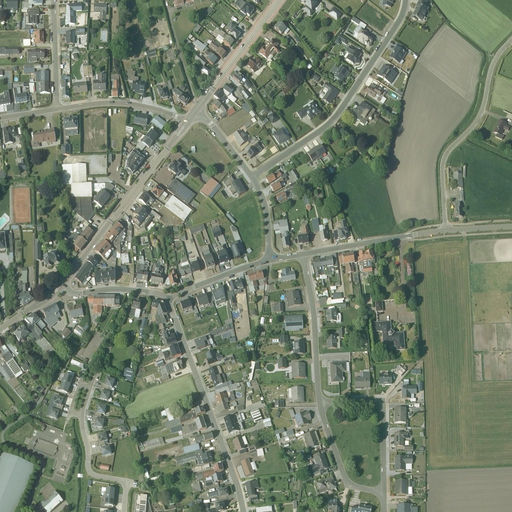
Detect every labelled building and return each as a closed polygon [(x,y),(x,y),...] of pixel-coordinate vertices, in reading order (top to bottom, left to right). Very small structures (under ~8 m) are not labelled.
[(16,0),(5,0),(6,9),(3,9),(4,14),(9,14),(9,12),(12,12),(13,13),(17,13),(16,0)] [(38,0),(27,0),(28,4),(21,4),(21,10),(28,10),(28,8),(31,8),(31,6),(41,6),(41,1),(39,1),(38,0)] [(238,0),(234,6),(241,11),(240,13),(245,17),(246,15),(249,17),(254,11),(242,2),(243,0),(238,0)] [(312,12),(319,2),(317,0),(316,1),(315,0),(304,0),(301,4),(305,7),(301,11),(310,17),(313,13),(312,12)] [(393,0),(383,0),(382,7),(390,8),(391,4),(393,4),(393,0)] [(423,18),(428,9),(425,7),(427,3),(420,0),(419,0),(415,10),(411,19),(416,22),(417,20),(421,22),(422,21),(423,22),(425,19),(423,18)] [(66,6),(67,25),(74,25),(73,12),(82,12),(82,4),(76,4),(76,6),(66,6)] [(215,5),(213,4),(204,16),(207,18),(213,11),(211,9),(215,5)] [(105,23),(106,6),(94,5),(93,14),(99,14),(99,23),(105,23)] [(333,10),(329,16),(338,23),(342,17),(333,10)] [(38,12),(27,12),(27,19),(26,19),(26,25),(27,25),(27,26),(36,26),(36,17),(38,17),(38,12)] [(366,27),(353,18),(351,22),(361,28),(357,35),(355,34),(353,38),(357,40),(359,41),(358,43),(364,46),(365,45),(369,47),(372,42),(367,38),(369,35),(366,34),(367,33),(364,31),(366,27)] [(231,23),(224,32),(236,41),(240,36),(237,33),(237,32),(234,30),(237,27),(231,23)] [(279,24),(274,30),(281,36),(284,33),(286,35),(289,31),(286,29),(287,28),(283,24),(281,26),(279,24)] [(201,28),(197,25),(192,32),(196,35),(201,28)] [(76,33),(66,33),(66,45),(75,45),(75,37),(84,36),(84,33),(87,33),(87,29),(84,29),(84,28),(75,29),(76,33)] [(224,41),(223,43),(230,48),(234,43),(227,38),(228,37),(218,30),(215,33),(219,36),(218,36),(224,41)] [(43,44),(43,33),(33,34),(33,36),(34,35),(34,44),(43,44)] [(348,42),(339,36),(334,44),(339,47),(341,43),(345,46),(348,42)] [(293,42),(286,37),(283,40),(290,45),(293,42)] [(279,51),(278,50),(276,49),(279,45),(273,40),(268,46),(267,45),(264,48),(265,49),(263,52),(261,51),(258,54),(269,62),(275,54),(277,55),(279,54),(279,53),(279,51)] [(206,48),(197,41),(194,45),(203,52),(206,48)] [(216,52),(215,54),(222,59),(226,55),(219,50),(220,49),(221,50),(223,47),(215,41),(213,43),(212,43),(209,47),(216,52)] [(360,55),(348,48),(345,53),(349,55),(345,60),(353,65),(354,64),(355,64),(358,64),(359,62),(358,60),(358,59),(359,57),(360,55)] [(406,54),(396,48),(389,58),(401,65),(403,62),(402,61),(406,54)] [(156,57),(154,50),(144,53),(145,59),(147,58),(147,59),(156,57)] [(43,51),(26,52),(27,63),(37,62),(37,60),(44,59),(43,51)] [(418,57),(409,51),(408,54),(417,59),(418,57)] [(162,63),(163,65),(169,63),(168,60),(176,58),(174,52),(163,55),(165,61),(162,63)] [(207,57),(205,60),(212,66),(217,60),(206,52),(204,55),(207,57)] [(207,64),(198,56),(194,60),(201,65),(198,68),(202,71),(201,73),(207,78),(211,74),(204,67),(207,64)] [(251,69),(250,71),(254,74),(257,69),(259,70),(260,68),(261,68),(263,65),(256,60),(254,63),(252,61),(248,67),(251,69)] [(40,66),(23,66),(24,74),(34,74),(34,70),(40,70),(40,66)] [(383,66),(377,76),(390,85),(397,75),(383,66)] [(334,67),(329,75),(341,83),(345,76),(347,78),(349,74),(339,68),(338,70),(334,67)] [(303,78),(307,73),(303,69),(301,72),(299,75),(303,78)] [(138,78),(134,78),(135,73),(132,72),(132,71),(129,70),(129,72),(128,72),(127,76),(128,76),(127,82),(133,83),(132,91),(140,92),(139,94),(143,95),(145,84),(138,83),(138,78)] [(35,73),(35,83),(40,83),(48,83),(48,73),(35,73)] [(236,74),(233,78),(239,84),(239,85),(241,87),(244,84),(248,90),(252,87),(247,80),(244,78),(243,79),(236,74)] [(314,75),(311,79),(317,83),(319,79),(314,75)] [(97,76),(97,81),(93,81),(93,92),(105,92),(105,76),(97,76)] [(66,77),(61,77),(61,90),(62,90),(62,98),(69,98),(69,89),(66,89),(65,84),(69,84),(69,78),(66,78),(66,77)] [(48,83),(40,83),(40,94),(50,94),(50,90),(48,90),(48,83)] [(85,83),(73,84),(74,93),(82,92),(82,93),(86,93),(85,83)] [(325,89),(319,98),(329,105),(335,96),(332,94),(334,90),(325,84),(323,87),(325,89)] [(162,99),(163,101),(167,100),(167,99),(171,98),(167,85),(164,86),(165,90),(161,91),(160,87),(155,89),(158,97),(159,96),(160,100),(162,99)] [(222,94),(227,98),(234,103),(236,100),(232,97),(231,94),(233,91),(227,86),(223,91),(224,91),(222,94)] [(277,97),(281,101),(285,97),(291,92),(287,87),(281,93),(282,93),(277,97)] [(12,89),(15,104),(27,102),(26,94),(21,95),(20,88),(12,89)] [(369,88),(365,94),(379,103),(385,94),(377,88),(375,91),(369,88)] [(178,101),(185,106),(186,105),(187,106),(188,104),(187,103),(189,101),(182,96),(183,95),(175,90),(172,93),(180,98),(178,101)] [(222,94),(218,91),(214,97),(223,104),(227,98),(222,94)] [(0,98),(0,106),(10,105),(8,94),(3,95),(3,98),(0,98)] [(221,106),(215,101),(212,106),(218,111),(220,113),(221,112),(223,114),(219,117),(221,119),(227,115),(225,112),(221,106)] [(320,113),(313,102),(303,109),(296,114),(301,120),(307,116),(310,120),(314,117),(313,116),(315,114),(316,116),(320,113)] [(356,107),(351,116),(360,122),(359,123),(364,126),(370,117),(371,118),(373,115),(369,113),(372,109),(362,103),(359,108),(356,107)] [(251,110),(246,104),(244,106),(242,109),(248,113),(251,110)] [(231,108),(225,112),(227,115),(229,117),(235,113),(231,108)] [(278,121),(273,114),(272,115),(270,112),(266,116),(268,117),(267,118),(272,125),(278,121)] [(136,116),(134,124),(146,127),(148,117),(144,117),(144,118),(136,116)] [(156,118),(152,124),(161,130),(164,125),(163,124),(163,123),(156,118)] [(245,130),(256,122),(254,118),(243,126),(245,130)] [(64,122),(65,132),(78,131),(77,120),(72,121),(72,119),(68,120),(68,121),(64,122)] [(499,121),(493,133),(497,134),(495,138),(502,141),(504,137),(500,135),(503,129),(507,131),(509,128),(505,126),(506,124),(503,123),(499,121)] [(2,130),(5,145),(13,144),(12,139),(17,139),(17,137),(18,137),(16,128),(11,129),(11,130),(8,131),(8,129),(2,130)] [(144,135),(143,137),(152,143),(159,134),(152,128),(146,136),(144,135)] [(282,131),(282,130),(273,136),(279,146),(288,139),(286,137),(289,135),(285,129),(282,131)] [(30,139),(31,149),(45,147),(44,144),(52,142),(56,142),(54,131),(54,130),(46,131),(46,132),(31,135),(32,139),(30,139)] [(247,141),(240,132),(233,137),(236,140),(237,142),(236,143),(239,147),(247,141)] [(152,143),(143,137),(142,139),(137,146),(143,151),(146,147),(148,148),(152,143)] [(250,160),(257,154),(256,154),(261,150),(257,144),(258,143),(258,142),(259,141),(258,139),(256,140),(254,138),(250,143),(251,144),(249,145),(252,148),(248,151),(249,152),(246,155),(250,160)] [(70,157),(69,146),(61,147),(61,157),(70,157)] [(320,146),(316,149),(316,148),(313,150),(320,160),(323,158),(321,156),(328,152),(325,147),(322,149),(320,146)] [(310,153),(307,155),(309,158),(306,160),(309,165),(312,163),(316,160),(317,162),(320,160),(313,150),(310,152),(310,153)] [(144,160),(133,151),(128,156),(126,170),(127,171),(127,172),(127,174),(128,175),(130,175),(132,174),(133,175),(144,160)] [(191,162),(183,156),(180,160),(187,166),(191,162)] [(169,168),(168,170),(175,176),(176,176),(179,178),(181,175),(180,174),(183,170),(180,168),(181,166),(178,164),(177,165),(174,163),(170,169),(169,168)] [(63,186),(72,186),(87,185),(87,166),(62,166),(63,186)] [(454,189),(459,189),(459,191),(458,191),(459,196),(460,196),(460,202),(463,201),(462,189),(461,172),(461,168),(453,169),(453,173),(454,189)] [(293,171),(290,173),(294,180),(295,180),(296,182),(299,180),(297,178),(298,177),(293,171)] [(269,185),(281,176),(278,172),(265,180),(269,185)] [(274,193),(281,189),(280,188),(285,186),(283,183),(287,181),(285,178),(287,177),(286,175),(281,178),(282,181),(274,185),(274,186),(270,187),(274,193)] [(223,183),(226,188),(230,186),(232,189),(229,190),(233,196),(236,193),(239,197),(246,192),(238,180),(234,183),(230,176),(229,177),(230,179),(223,183)] [(210,200),(221,187),(211,179),(201,192),(210,200)] [(175,180),(167,190),(187,206),(195,196),(175,180)] [(288,200),(297,196),(295,190),(299,189),(296,182),(291,185),(285,189),(286,192),(279,195),(280,196),(276,198),(278,204),(288,199),(288,200)] [(92,212),(92,193),(92,185),(87,185),(72,186),(72,212),(88,224),(95,214),(92,212)] [(105,185),(92,185),(92,193),(99,193),(93,202),(102,208),(110,198),(103,194),(105,192),(105,185)] [(154,191),(151,194),(163,202),(168,195),(158,187),(157,188),(155,187),(153,190),(154,191)] [(149,209),(150,208),(153,211),(151,215),(167,228),(184,222),(165,208),(152,198),(150,200),(144,195),(139,202),(149,209)] [(191,212),(173,198),(165,208),(184,222),(191,212)] [(137,232),(144,228),(152,219),(138,209),(133,215),(136,218),(135,219),(136,220),(134,222),(136,223),(134,226),(134,230),(137,232)] [(119,220),(116,224),(125,231),(123,224),(119,220)] [(287,220),(273,223),(273,231),(274,231),(275,235),(283,233),(288,233),(288,232),(287,220)] [(341,231),(333,232),(335,242),(339,241),(345,240),(344,235),(347,235),(345,222),(340,223),(341,231)] [(116,224),(111,231),(123,240),(125,238),(124,236),(125,235),(123,233),(125,231),(116,224)] [(301,236),(297,237),(298,245),(302,244),(302,246),(308,245),(307,237),(309,236),(307,227),(306,224),(301,225),(301,228),(300,228),(301,236)] [(205,231),(205,230),(203,225),(189,230),(191,236),(205,231)] [(78,230),(75,235),(86,244),(94,234),(84,227),(81,231),(78,230)] [(323,233),(319,234),(321,242),(327,241),(327,237),(328,237),(326,227),(323,227),(323,233)] [(222,236),(220,230),(212,232),(214,238),(222,236)] [(111,231),(108,235),(120,244),(120,245),(121,246),(123,244),(121,243),(123,240),(111,231)] [(80,252),(86,244),(75,235),(73,234),(67,241),(80,252)] [(120,244),(108,235),(105,240),(116,248),(116,252),(116,258),(116,259),(120,259),(120,244)] [(103,242),(99,247),(95,253),(106,261),(110,256),(113,252),(114,254),(114,255),(113,258),(116,258),(116,252),(103,242)] [(242,255),(238,242),(229,245),(235,260),(240,258),(238,255),(240,254),(240,255),(242,255)] [(215,267),(207,246),(202,248),(204,252),(200,253),(206,270),(215,267)] [(228,262),(223,246),(215,249),(220,265),(228,262)] [(57,253),(45,255),(45,257),(43,258),(44,265),(47,266),(47,269),(51,268),(51,267),(54,266),(55,268),(60,267),(59,262),(61,262),(62,261),(62,259),(60,258),(60,255),(58,256),(57,253)] [(371,253),(365,254),(368,276),(372,276),(371,263),(374,263),(374,257),(372,257),(371,253)] [(127,254),(121,255),(122,264),(125,264),(126,265),(129,264),(127,254)] [(368,276),(365,254),(359,255),(359,259),(358,259),(358,265),(362,264),(363,273),(362,274),(362,277),(368,276)] [(350,274),(347,256),(339,257),(340,266),(345,265),(347,274),(350,274)] [(137,281),(141,282),(144,266),(144,262),(143,257),(138,257),(139,266),(137,265),(136,273),(138,273),(137,281)] [(90,258),(87,263),(94,269),(106,268),(105,266),(102,267),(96,265),(97,263),(90,258)] [(150,283),(156,284),(159,270),(160,265),(159,258),(157,258),(156,267),(154,267),(150,283)] [(180,270),(179,270),(182,278),(191,275),(187,262),(186,258),(181,259),(183,264),(181,265),(181,267),(181,268),(180,268),(180,270)] [(336,258),(325,260),(328,276),(328,279),(332,278),(331,271),(333,270),(333,268),(338,268),(336,258)] [(195,259),(187,262),(191,275),(200,272),(195,259)] [(325,260),(319,261),(321,277),(328,276),(325,260)] [(321,277),(319,261),(313,262),(314,270),(315,270),(316,279),(322,278),(321,277)] [(87,263),(81,271),(88,277),(94,269),(87,263)] [(23,297),(28,304),(33,301),(27,291),(26,269),(22,269),(22,279),(23,297)] [(162,270),(159,270),(156,284),(162,285),(165,285),(165,281),(163,280),(164,277),(161,276),(162,270)] [(280,272),(282,282),(295,280),(294,272),(289,273),(289,270),(280,272)] [(88,277),(81,271),(74,279),(82,285),(82,284),(85,286),(87,283),(85,281),(87,283),(91,279),(88,277)] [(96,285),(115,282),(115,271),(97,273),(95,276),(96,285)] [(177,280),(175,271),(171,272),(172,277),(168,278),(168,279),(166,279),(165,281),(165,285),(170,284),(170,286),(176,285),(175,280),(177,280)] [(254,275),(256,281),(264,279),(262,272),(254,275)] [(256,281),(254,275),(245,278),(247,285),(249,285),(249,288),(248,288),(250,293),(257,291),(256,288),(257,287),(256,281)] [(22,279),(14,280),(15,286),(19,286),(20,299),(17,300),(23,307),(28,304),(23,297),(22,279)] [(229,284),(232,293),(240,291),(243,290),(240,281),(234,283),(234,282),(229,284)] [(225,302),(222,288),(218,289),(218,291),(212,294),(216,305),(225,302)] [(297,293),(284,295),(285,299),(286,299),(288,308),(300,305),(299,301),(298,301),(297,293)] [(331,301),(332,305),(341,304),(340,294),(332,295),(333,301),(331,301)] [(210,308),(213,306),(209,295),(205,296),(205,295),(201,297),(200,296),(195,298),(199,308),(202,307),(203,308),(209,305),(210,308)] [(327,306),(325,297),(321,297),(321,295),(318,296),(320,307),(327,306)] [(93,314),(97,314),(99,298),(94,297),(93,299),(88,298),(88,304),(93,305),(93,314)] [(119,298),(104,298),(103,307),(119,307),(119,298)] [(182,311),(192,308),(189,300),(180,304),(182,311)] [(133,306),(132,305),(129,317),(134,318),(136,311),(140,312),(142,303),(134,301),(133,306)] [(163,303),(153,301),(149,315),(153,316),(152,322),(155,323),(158,332),(164,329),(162,324),(166,323),(163,317),(167,315),(163,303)] [(55,305),(48,308),(56,323),(59,322),(58,319),(61,318),(58,313),(59,312),(55,305)] [(283,313),(282,305),(273,305),(273,309),(271,309),(271,313),(283,313)] [(83,317),(81,306),(67,308),(68,311),(69,310),(71,319),(72,319),(73,320),(74,321),(76,320),(77,319),(77,318),(83,317)] [(50,328),(56,323),(48,308),(42,312),(46,319),(43,321),(50,328)] [(336,311),(326,311),(326,323),(337,323),(336,311)] [(28,325),(41,340),(36,344),(48,358),(55,352),(40,335),(41,334),(34,326),(35,325),(41,331),(45,327),(33,315),(24,321),(28,325)] [(284,318),(285,332),(299,331),(299,330),(302,329),(302,317),(284,318)] [(389,324),(374,326),(375,336),(382,335),(383,345),(394,344),(394,351),(404,350),(403,334),(390,335),(389,324)] [(36,344),(41,340),(28,325),(23,328),(29,335),(36,344)] [(75,326),(72,332),(82,336),(84,330),(75,326)] [(149,327),(142,326),(140,337),(146,339),(149,327)] [(228,326),(214,331),(216,335),(230,330),(228,326)] [(24,339),(29,335),(23,328),(13,335),(19,343),(21,341),(24,346),(27,344),(24,339)] [(71,333),(65,329),(60,335),(66,340),(71,333)] [(327,338),(327,349),(340,349),(339,339),(344,339),(344,330),(338,330),(338,337),(327,338)] [(165,347),(176,343),(173,336),(171,337),(169,333),(162,336),(163,340),(162,341),(165,347)] [(194,342),(196,349),(197,348),(198,350),(210,346),(208,341),(211,339),(210,336),(194,342)] [(287,336),(279,337),(280,345),(288,345),(287,336)] [(291,355),(303,355),(303,345),(303,342),(292,343),(292,351),(291,351),(291,355)] [(0,346),(0,355),(3,361),(6,364),(13,359),(8,352),(5,354),(0,346)] [(163,357),(179,351),(177,346),(168,349),(169,351),(159,354),(160,358),(163,357)] [(181,356),(179,351),(163,357),(165,362),(181,356)] [(224,365),(234,361),(232,356),(223,359),(221,356),(220,357),(219,354),(215,355),(213,352),(205,355),(208,361),(206,361),(208,366),(222,360),(224,365)] [(286,360),(277,361),(278,370),(286,369),(286,360)] [(9,369),(6,364),(3,361),(0,362),(0,365),(4,372),(9,369)] [(172,369),(174,374),(182,370),(180,366),(182,366),(180,361),(168,366),(170,370),(172,369)] [(255,363),(250,362),(247,380),(251,381),(255,363)] [(346,364),(330,364),(331,383),(343,382),(342,373),(346,373),(346,364)] [(291,365),(292,379),(304,378),(303,369),(304,369),(304,365),(291,365)] [(405,372),(404,371),(406,369),(404,367),(402,369),(401,368),(397,373),(401,377),(405,372)] [(134,370),(125,368),(123,377),(125,377),(124,380),(131,382),(134,370)] [(209,371),(211,379),(219,377),(216,368),(209,371)] [(369,388),(369,371),(363,371),(363,374),(360,374),(360,378),(355,378),(355,390),(361,390),(360,386),(362,386),(362,387),(365,387),(365,388),(369,388)] [(62,379),(60,383),(70,386),(72,381),(73,382),(74,379),(72,378),(73,378),(64,375),(63,379),(62,379)] [(216,391),(228,387),(232,385),(230,382),(226,383),(223,375),(219,377),(211,379),(216,391)] [(391,375),(379,375),(379,385),(385,385),(385,384),(391,384),(391,375)] [(114,381),(107,378),(105,385),(102,384),(101,388),(108,390),(110,391),(111,389),(112,389),(114,381)] [(402,387),(402,399),(410,399),(410,403),(415,402),(415,399),(413,399),(413,395),(416,395),(416,387),(408,387),(408,381),(403,381),(404,387),(402,387)] [(67,394),(69,394),(70,392),(68,391),(70,386),(60,383),(59,388),(60,388),(59,391),(67,394)] [(238,383),(232,385),(228,387),(229,391),(231,391),(231,392),(237,389),(237,388),(240,387),(238,383)] [(99,392),(102,393),(100,399),(107,401),(110,393),(107,392),(108,390),(101,388),(99,392)] [(303,389),(288,390),(289,403),(302,402),(302,396),(303,396),(303,389)] [(215,397),(218,407),(227,404),(235,401),(233,395),(229,397),(229,399),(227,400),(225,395),(224,395),(223,394),(215,397)] [(63,399),(55,397),(53,404),(56,405),(55,408),(62,410),(63,406),(61,405),(63,399)] [(227,405),(227,404),(218,407),(220,414),(228,411),(228,412),(234,410),(233,409),(234,408),(234,407),(236,406),(236,403),(232,404),(227,405)] [(94,412),(94,416),(101,417),(101,415),(105,416),(106,407),(98,406),(97,412),(94,412)] [(55,408),(55,410),(51,409),(48,417),(56,420),(58,414),(60,414),(62,410),(55,408)] [(166,428),(197,418),(197,417),(205,414),(203,408),(187,414),(187,415),(173,419),(170,409),(165,410),(165,412),(160,413),(162,418),(167,417),(168,421),(164,422),(166,428)] [(406,409),(395,409),(395,423),(408,423),(408,421),(406,421),(406,409)] [(250,413),(252,419),(260,416),(258,410),(250,413)] [(304,413),(294,417),(298,429),(309,425),(307,421),(311,420),(308,413),(305,414),(304,413)] [(223,420),(226,428),(242,422),(242,421),(245,420),(243,414),(240,415),(239,415),(223,420)] [(104,420),(100,419),(101,417),(94,416),(93,421),(96,421),(95,427),(103,429),(104,420)] [(260,416),(252,419),(254,424),(262,421),(260,416)] [(178,433),(204,425),(203,421),(195,423),(182,428),(181,426),(170,430),(172,435),(178,433)] [(242,424),(242,422),(226,428),(229,436),(243,431),(241,424),(242,424)] [(206,430),(204,425),(178,433),(179,437),(197,431),(198,432),(206,430)] [(138,436),(135,426),(129,428),(132,438),(138,436)] [(274,433),(277,441),(293,435),(292,431),(282,434),(283,437),(279,438),(277,432),(274,433)] [(403,434),(395,434),(395,447),(403,447),(403,440),(408,440),(408,437),(410,437),(410,434),(410,432),(408,432),(408,433),(403,433),(403,434)] [(315,433),(302,437),(307,451),(320,446),(315,433)] [(105,434),(97,436),(99,442),(97,443),(98,447),(105,445),(104,443),(107,442),(105,434)] [(194,452),(200,451),(198,445),(213,440),(211,434),(203,437),(203,436),(193,438),(195,445),(183,449),(184,455),(194,452)] [(295,440),(293,435),(277,441),(278,445),(288,441),(289,442),(295,440)] [(162,438),(145,443),(147,448),(163,443),(162,438)] [(245,450),(241,438),(233,442),(237,453),(245,450)] [(105,445),(98,447),(99,451),(101,451),(103,457),(111,455),(109,446),(105,447),(105,445)] [(200,451),(194,452),(195,454),(175,460),(177,466),(197,461),(198,466),(212,462),(210,453),(203,455),(201,450),(200,451)] [(0,511),(16,511),(34,467),(1,453),(0,454),(0,511)] [(313,459),(316,466),(310,468),(313,474),(328,469),(323,456),(313,459)] [(405,458),(395,458),(395,471),(405,471),(405,465),(412,465),(412,458),(405,458)] [(249,460),(241,462),(246,477),(254,474),(249,460)] [(223,471),(221,465),(212,467),(213,470),(195,475),(196,480),(214,476),(214,473),(223,471)] [(222,482),(220,476),(211,478),(211,481),(205,482),(206,487),(218,484),(218,483),(222,482)] [(332,478),(316,484),(319,494),(336,489),(332,478)] [(407,482),(395,482),(395,496),(408,495),(408,489),(411,489),(411,481),(407,481),(407,482)] [(256,482),(245,484),(248,498),(255,496),(254,489),(258,488),(256,482)] [(201,491),(199,483),(192,485),(194,493),(201,491)] [(104,492),(103,497),(114,498),(114,493),(116,493),(116,490),(106,489),(105,493),(104,492)] [(218,496),(219,498),(228,496),(226,490),(222,491),(221,489),(217,490),(217,492),(207,494),(209,499),(218,496)] [(42,501),(38,505),(45,511),(50,511),(63,501),(56,494),(54,491),(51,494),(43,502),(42,501)] [(150,511),(147,496),(136,496),(134,511),(150,511)] [(104,502),(104,506),(114,507),(115,503),(113,503),(114,498),(103,497),(103,502),(104,502)] [(337,509),(337,503),(328,503),(328,511),(339,511),(340,509),(337,509)]
